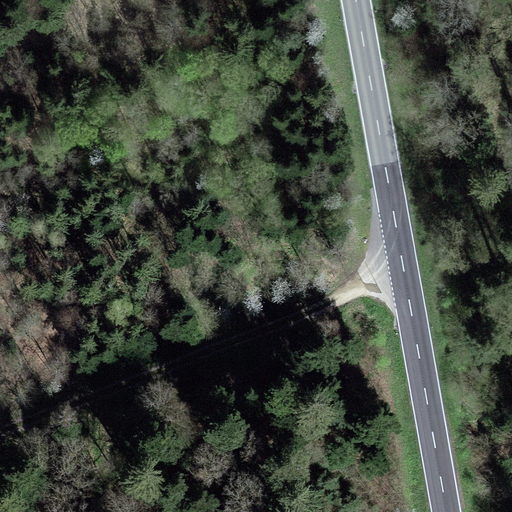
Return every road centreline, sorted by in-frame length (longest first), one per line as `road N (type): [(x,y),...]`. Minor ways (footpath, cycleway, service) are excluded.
road 1 (secondary): [(445,511),(357,0)]
road 2 (track): [(0,427),(326,301),(403,262)]
